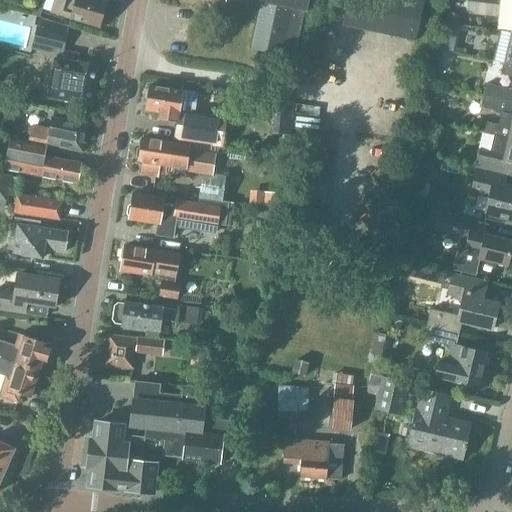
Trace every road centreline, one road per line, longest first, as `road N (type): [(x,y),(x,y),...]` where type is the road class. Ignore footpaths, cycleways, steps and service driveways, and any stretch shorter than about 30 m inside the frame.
road 1 (unclassified): [(55,499),(141,0)]
road 2 (unclassified): [(55,499),(309,511)]
